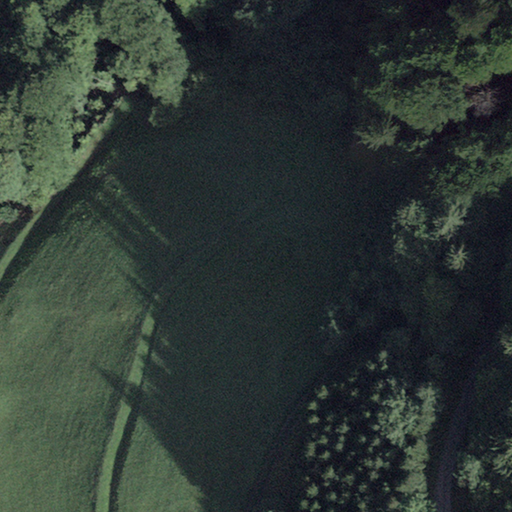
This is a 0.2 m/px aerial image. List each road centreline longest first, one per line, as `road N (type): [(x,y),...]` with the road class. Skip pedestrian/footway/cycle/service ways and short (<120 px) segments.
road 1 (track): [(511,205),(400,325),(313,391),(281,436),(250,511)]
road 2 (track): [(511,265),(450,438),(442,511)]
